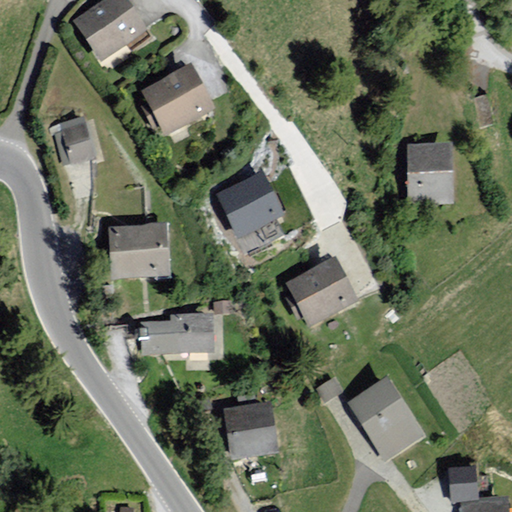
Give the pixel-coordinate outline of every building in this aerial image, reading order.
[(137,32),(115,0),(105,0),(69,25),(94,61),(137,32)] [(203,109),(183,72),(139,96),(159,133),(203,109)] [(69,200),(86,198),(85,160),(79,123),(56,127),(69,200)] [(444,148),(406,150),(408,209),(447,208),(444,148)] [(271,221),(252,180),(213,198),(232,239),(271,221)] [(157,231),(154,231),(104,232),(106,282),(158,280),(157,231)] [(348,306),(327,266),(283,290),(304,329),(348,306)] [(167,320),(167,328),(141,328),(141,360),(206,358),(205,319),(167,320)] [(329,385),(316,393),(324,404),(337,396),(329,385)] [(415,441),(380,386),(345,408),(381,463),(415,441)] [(268,459),(261,410),(220,416),(227,465),(268,459)] [(465,472),(442,475),(445,505),(468,502),(465,472)] [(494,511),(494,503),(454,507),(454,511),(494,511)]
